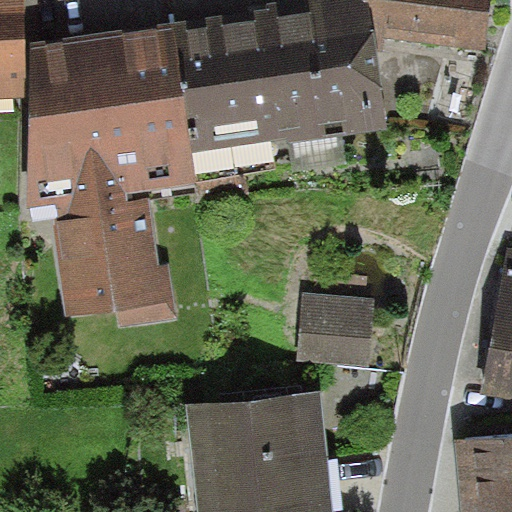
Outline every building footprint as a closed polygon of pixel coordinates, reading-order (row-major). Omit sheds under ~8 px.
[(0,0),(0,102),(27,100),(24,0),(0,0)] [(270,13),(174,27),(191,156),(286,140),(286,147),(385,131),(371,33),(365,0),(313,0),(270,5),(270,13)] [(365,0),(371,33),(486,50),(491,0),(365,0)] [(30,47),(30,213),(57,208),(127,199),(195,189),(191,156),(174,27),(30,47)] [(127,199),(57,208),(59,223),(52,224),(65,320),(115,313),(117,328),(177,320),(170,265),(159,266),(150,202),(128,205),(127,199)] [(511,250),(509,250),(485,373),(481,396),(511,401),(511,250)] [(304,295),(299,363),(369,368),(374,300),(304,295)] [(335,511),(332,485),(321,397),(186,413),(198,511),(335,511)] [(461,497),(462,511),(511,511),(511,437),(456,442),(461,497)]
